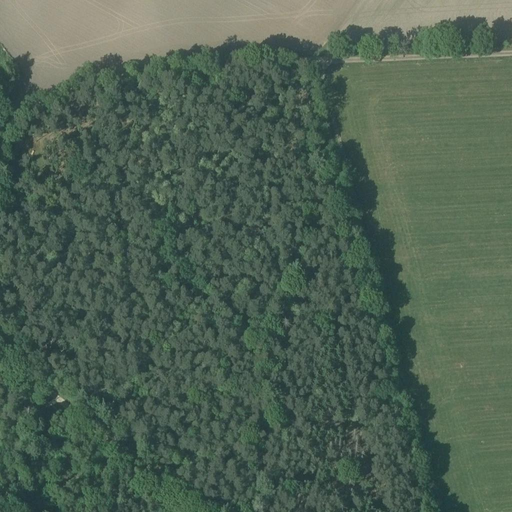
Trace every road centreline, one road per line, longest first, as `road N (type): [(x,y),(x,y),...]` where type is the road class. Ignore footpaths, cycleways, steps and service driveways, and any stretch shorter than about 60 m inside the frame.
road 1 (track): [(311,60),(438,511)]
road 2 (track): [(311,60),(156,68),(44,99),(17,117),(0,154)]
road 3 (track): [(186,511),(0,352)]
road 4 (track): [(511,52),(311,60)]
